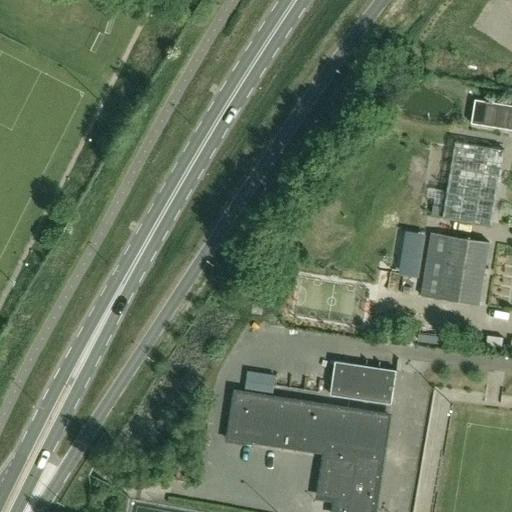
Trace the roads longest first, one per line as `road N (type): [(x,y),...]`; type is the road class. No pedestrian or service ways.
road 1 (primary): [(40,511),(307,99),(381,0)]
road 2 (primary): [(105,314),(295,0)]
road 3 (primary): [(15,511),(105,314)]
road 4 (primary): [(105,314),(57,384),(0,499)]
